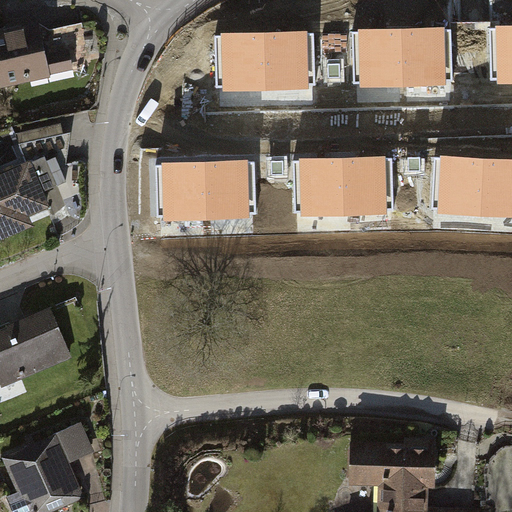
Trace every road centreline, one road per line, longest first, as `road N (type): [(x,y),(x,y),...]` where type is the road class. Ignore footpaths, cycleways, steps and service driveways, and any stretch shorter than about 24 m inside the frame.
road 1 (residential): [(136,416),(307,399),(472,411)]
road 2 (unclassified): [(160,19),(131,66),(113,135),(108,182),(117,249)]
road 3 (unclassified): [(117,249),(136,416)]
road 4 (residential): [(117,249),(59,257),(0,282)]
